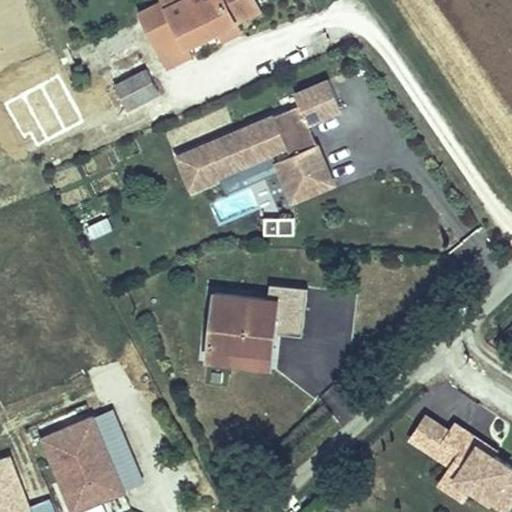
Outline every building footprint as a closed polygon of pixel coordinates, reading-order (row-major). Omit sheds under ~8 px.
[(168,0),(145,0),(140,3),(149,19),(172,6),(168,0)] [(236,8),(251,0),(168,0),(172,6),(149,19),(169,56),(192,43),(187,34),(218,18),(236,8)] [(240,17),(236,8),(218,18),(222,27),(240,17)] [(116,88),(103,95),(109,108),(156,84),(136,48),(104,65),(116,88)] [(309,143),(304,131),(314,126),(311,118),(344,104),(331,74),(297,89),(302,100),(181,153),(197,188),(224,175),(222,172),(290,142),(293,150),(279,156),(296,196),(337,178),(320,139),(309,143)] [(320,139),(314,126),(304,131),(309,143),(320,139)] [(281,223),(281,213),(268,213),(268,223),(281,223)] [(298,229),(298,213),(281,213),(281,223),(268,223),(269,229),(298,229)] [(295,331),(299,283),(261,281),(261,288),(206,284),(202,343),(211,344),(266,349),(268,329),(295,331)] [(266,357),(266,349),(211,344),(211,353),(266,357)] [(456,420),(451,427),(425,411),(408,438),(450,465),(438,483),(464,501),(473,489),(505,511),(507,511),(511,505),(511,462),(496,451),(498,448),(456,420)] [(94,422),(79,429),(106,479),(123,474),(107,438),(94,422)] [(36,511),(106,479),(79,429),(55,441),(0,466),(0,509),(1,511),(36,511)]
